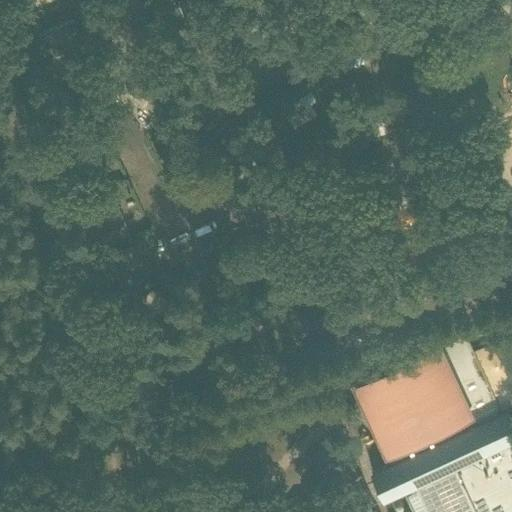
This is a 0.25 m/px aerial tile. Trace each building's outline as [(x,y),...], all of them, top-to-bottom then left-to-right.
[(31,0),(19,0),(20,2),(19,3),(23,14),(35,9),(31,0)] [(354,34),(330,32),(329,64),(352,65),(354,34)] [(89,49),(78,53),(82,65),(93,61),(89,49)] [(107,62),(98,71),(99,72),(96,76),(101,82),(114,69),(107,62)] [(52,64),(45,67),(49,78),(57,75),(52,64)] [(193,113),(183,120),(190,129),(200,122),(193,113)] [(84,254),(75,258),(83,276),(91,273),(84,254)] [(115,296),(105,306),(115,315),(124,306),(115,296)] [(207,313),(195,316),(197,327),(210,324),(207,313)] [(511,511),(511,448),(508,441),(511,439),(511,416),(509,411),(508,407),(506,408),(502,410),(495,413),(487,417),(469,414),(453,379),(472,350),(465,333),(467,333),(466,331),(464,332),(352,383),(385,457),(388,456),(390,462),(372,470),(385,499),(405,490),(414,511),(511,511)]
